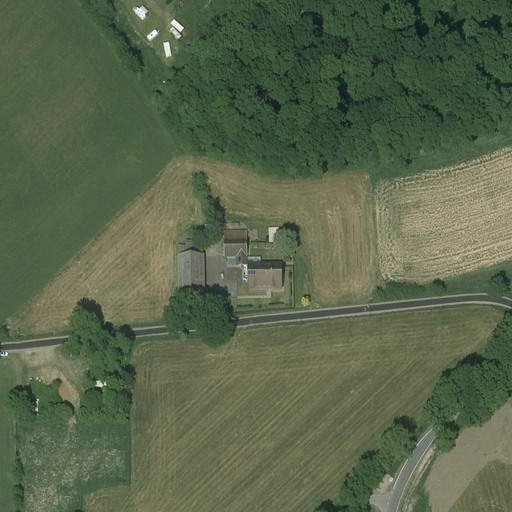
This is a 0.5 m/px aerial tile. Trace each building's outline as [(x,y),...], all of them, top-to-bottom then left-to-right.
[(181,23),(172,32),(181,41),(190,32),(181,23)] [(282,234),(281,227),(271,228),(272,243),(286,242),(286,234),(282,234)] [(243,278),(249,278),(248,267),(246,267),(246,234),(224,234),(224,259),(237,259),(237,267),(243,267),(243,278)] [(202,257),(179,258),(180,293),(204,292),(202,257)] [(281,266),(248,267),(249,278),(249,291),(281,290),(281,266)]
